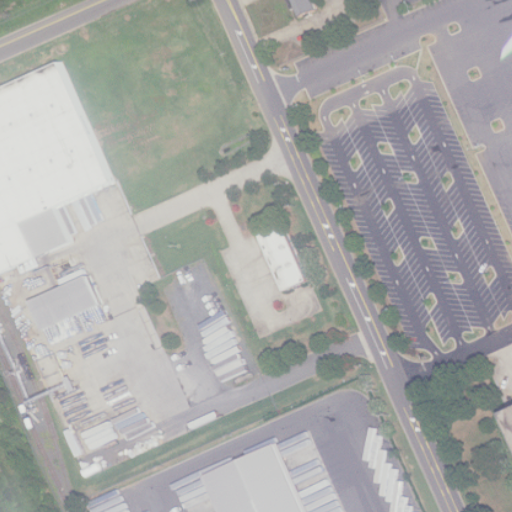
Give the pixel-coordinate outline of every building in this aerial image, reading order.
[(327,0),(330,5),(304,16),(297,0),(327,0)] [(73,51),(0,82),(0,267),(78,234),(66,205),(128,178),(73,51)] [(282,220),(308,279),(287,288),(262,230),(282,220)] [(96,272),(40,295),(53,325),(109,303),(96,272)] [(309,511),(280,444),(210,474),(226,511),(309,511)]
